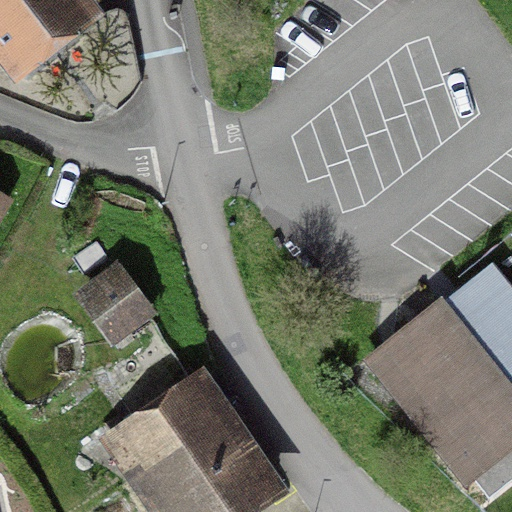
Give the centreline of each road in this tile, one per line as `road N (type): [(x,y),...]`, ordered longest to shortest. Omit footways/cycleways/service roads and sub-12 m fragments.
road 1 (residential): [(176,138),(264,385),(367,511)]
road 2 (residential): [(0,114),(64,143),(176,138)]
road 3 (residential): [(152,0),(176,138)]
